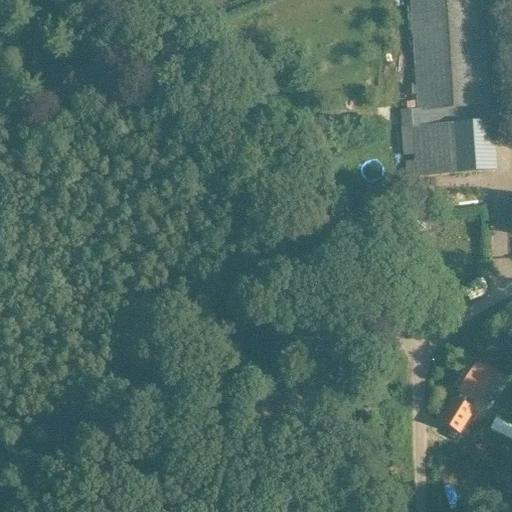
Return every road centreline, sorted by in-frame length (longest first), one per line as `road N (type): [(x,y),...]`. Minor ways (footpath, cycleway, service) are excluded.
road 1 (unclassified): [(418,340),(126,0)]
road 2 (unclassified): [(421,511),(418,340)]
